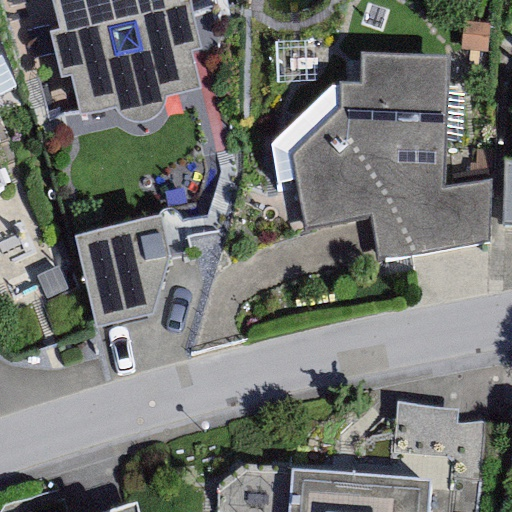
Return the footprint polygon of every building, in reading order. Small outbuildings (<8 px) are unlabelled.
[(176,0),(75,0),(55,5),(84,123),(199,96),(176,0)] [(300,167),(314,241),(382,225),(386,266),(491,254),(489,186),(445,193),(451,68),(345,72),(342,126),(300,167)] [(511,172),(504,173),(503,231),(511,231),(511,172)] [(0,179),(0,208),(10,204),(0,179)] [(69,254),(93,339),(154,322),(169,266),(159,230),(69,254)] [(216,494),(214,511),(434,511),(436,488),(252,471),(216,494)]
